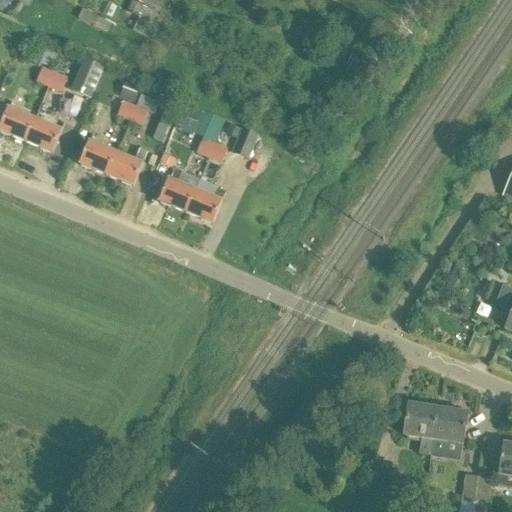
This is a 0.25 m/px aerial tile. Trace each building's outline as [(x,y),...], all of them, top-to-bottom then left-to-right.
[(134,0),(133,0),(128,11),(139,17),(149,22),(155,10),(134,0)] [(79,19),(95,27),(99,18),(83,10),(79,19)] [(58,56),(35,46),(27,63),(43,70),(51,73),(58,56)] [(86,61),(77,83),(75,88),(92,95),(104,68),(86,61)] [(36,83),(48,88),(51,81),(53,75),(42,70),(36,83)] [(67,81),(54,75),(49,88),(61,94),(67,81)] [(113,93),(132,101),(138,86),(119,78),(113,93)] [(137,106),(148,111),(153,113),(161,94),(145,87),(137,106)] [(117,117),(129,122),(134,109),(122,104),(117,117)] [(202,112),(183,105),(174,129),(193,136),(194,134),(202,112)] [(173,107),(165,116),(155,140),(164,144),(179,109),(173,107)] [(134,109),(129,122),(141,127),(146,114),(134,109)] [(0,128),(0,131),(26,142),(34,121),(8,110),(0,128)] [(202,112),(194,134),(204,138),(203,139),(215,144),(224,121),(202,112)] [(80,143),(84,121),(76,119),(72,141),(80,143)] [(34,121),(26,142),(52,153),(61,132),(34,121)] [(227,135),(238,140),(241,130),(230,126),(227,135)] [(238,140),(232,154),(248,161),(258,137),(242,130),(241,130),(238,140)] [(197,154),(209,159),(214,146),(202,141),(197,154)] [(80,165),(107,176),(115,154),(89,143),(80,165)] [(214,146),(209,159),(221,164),(226,151),(214,146)] [(115,154),(107,176),(134,187),(145,157),(138,154),(135,162),(115,154)] [(511,176),(503,196),(511,199),(511,176)] [(159,202),(186,213),(195,192),(168,181),(159,202)] [(195,192),(186,213),(213,224),(222,203),(195,192)] [(511,315),(506,330),(511,332),(511,290),(504,287),(497,305),(511,311),(511,315)] [(431,457),(434,441),(438,409),(409,405),(409,406),(401,405),(399,421),(406,423),(404,437),(422,439),(420,455),(431,457)] [(438,409),(434,441),(431,457),(445,459),(447,443),(464,445),(468,414),(438,409)] [(500,487),(511,488),(511,445),(503,444),(499,476),(501,476),(500,487)] [(399,467),(387,465),(383,489),(383,493),(394,495),(399,467)] [(461,511),(473,511),(479,479),(467,477),(461,511)] [(479,479),(473,511),(486,511),(490,481),(479,479)]
